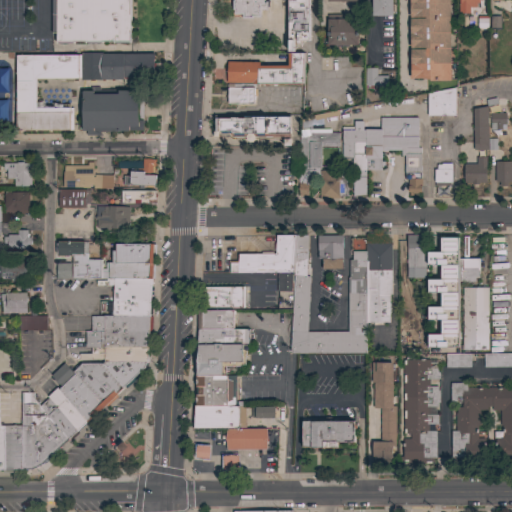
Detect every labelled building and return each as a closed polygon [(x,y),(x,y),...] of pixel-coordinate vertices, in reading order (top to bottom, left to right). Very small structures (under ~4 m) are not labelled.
[(56,34),(51,34),(51,0),(131,0),(131,42),(56,42),(56,34)] [(266,0),(266,2),(267,2),(267,11),(261,11),(261,18),(253,18),(253,19),(242,19),(243,15),(234,15),(234,11),(233,11),(233,1),(234,1),(234,0),(266,0)] [(309,0),(309,41),(294,41),(294,52),(288,52),(288,40),(289,40),(288,0),(309,0)] [(392,0),(392,16),(372,16),(372,0),(392,0)] [(430,82),(430,79),(410,79),(409,0),(450,0),(451,81),(430,82)] [(482,0),(482,1),(470,1),(470,14),(458,14),(458,0),(482,0)] [(357,15),(357,45),(327,45),(327,15),(357,15)] [(80,56),(80,53),(102,53),(102,54),(154,54),(154,78),(123,78),(123,80),(81,80),(81,78),(78,78),(78,79),(36,79),(36,108),(65,108),(65,105),(70,105),(70,108),(73,108),(73,131),(16,131),(16,56),(80,56)] [(226,83),(226,62),(259,63),(259,66),(288,66),(288,54),(304,54),(303,84),(257,84),(255,84),(227,83),(226,83)] [(376,69),(376,76),(387,76),(387,85),(376,85),(376,90),(367,90),(367,86),(365,86),(365,69),(376,69)] [(255,84),(255,88),(254,88),(254,89),(256,89),(256,100),(254,100),(254,104),(228,104),(228,103),(221,103),(221,89),(227,89),(227,83),(255,84)] [(90,92),(90,87),(99,87),(99,90),(143,90),(143,131),(129,131),(129,132),(100,132),(100,135),(86,135),(86,131),(83,131),(82,92),(90,92)] [(452,116),(452,122),(446,122),(446,116),(437,116),(437,122),(431,122),(431,116),(427,116),(427,94),(455,88),(455,116),(452,116)] [(487,106),(488,150),(474,150),(473,109),(487,106)] [(506,113),(506,125),(502,125),(502,130),(491,130),(491,125),(490,114),(506,113)] [(397,118),(397,114),(406,114),(406,118),(418,118),(418,148),(420,148),(420,179),(421,179),(421,193),(418,193),(418,194),(412,194),(412,193),(408,193),(408,179),(405,179),(405,174),(404,174),(404,156),(401,156),(401,148),(381,148),(381,170),(366,170),(365,197),(353,197),(353,178),(359,178),(359,169),(352,169),(352,159),(342,158),(342,131),(340,131),(340,122),(347,122),(361,122),(380,118),(397,118)] [(230,119),(230,118),(238,118),(238,119),(251,119),(251,117),(290,117),(291,146),(284,146),(284,139),(255,140),(252,142),(248,143),(244,140),(231,140),(228,137),(218,136),(218,137),(213,137),(213,132),(215,132),(215,119),(218,119),(230,119)] [(326,129),(327,133),(339,133),(339,146),(320,146),(321,168),(309,168),(309,167),(307,167),(308,196),(298,197),(298,183),(299,183),(298,169),(300,169),(299,137),(305,137),(305,135),(308,135),(308,130),(326,129)] [(477,164),(477,157),(486,157),(486,183),(479,183),(479,184),(472,184),(472,183),(464,183),(464,164),(477,164)] [(156,160),(156,167),(153,167),(153,175),(156,176),(155,186),(153,186),(153,188),(151,188),(147,188),(147,186),(144,186),(144,189),(139,189),(139,185),(130,185),(130,172),(137,172),(137,169),(142,169),(143,159),(156,160)] [(17,164),(17,162),(23,162),(23,163),(32,164),(31,187),(14,186),(14,179),(7,179),(7,170),(3,170),(3,163),(17,164)] [(511,182),(507,182),(507,186),(500,186),(500,182),(495,182),(495,162),(511,162),(511,182)] [(88,166),(88,163),(94,163),(94,176),(116,176),(116,189),(93,189),(93,187),(63,187),(64,166),(88,166)] [(435,183),(434,183),(434,170),(437,170),(437,165),(441,165),(441,164),(451,164),(451,186),(435,186),(435,183)] [(319,175),(318,175),(318,171),(319,171),(344,170),(344,180),(347,180),(347,197),(339,197),(339,199),(320,199),(319,175)] [(59,189),(86,190),(86,208),(58,208),(59,189)] [(155,200),(148,200),(148,204),(140,204),(140,200),(134,200),(134,204),(121,204),(121,191),(155,191),(155,200)] [(5,207),(4,207),(4,192),(29,193),(29,210),(28,210),(28,214),(24,214),(24,215),(5,214),(5,207)] [(129,229),(110,228),(110,229),(96,228),(97,220),(96,220),(97,207),(109,207),(109,206),(130,207),(129,229)] [(18,235),(18,230),(28,230),(28,237),(31,237),(31,245),(28,245),(28,251),(8,251),(8,243),(4,244),(4,237),(8,237),(8,235),(18,235)] [(229,273),(229,262),(238,262),(239,255),(276,254),(277,236),(295,235),(295,237),(294,273),(292,273),(277,272),(229,273)] [(407,235),(425,235),(425,272),(426,272),(426,278),(407,278),(407,235)] [(366,353),(290,353),(294,273),(295,237),(308,236),(306,276),(310,277),(307,332),(348,332),(348,278),(349,277),(349,261),(352,261),(352,252),(366,252),(366,323),(366,353)] [(322,269),(322,260),(318,260),(318,240),(320,237),(343,237),(343,259),(342,259),(342,269),(322,269)] [(459,348),(428,348),(428,335),(441,335),(441,320),(428,320),(428,307),(441,307),(441,293),(428,293),(428,280),(441,280),(441,265),(428,265),(428,252),(441,252),(441,238),(458,238),(458,259),(458,281),(459,348)] [(100,278),(57,279),(57,264),(72,263),(72,256),(58,256),(58,254),(56,254),(56,244),(58,244),(58,241),(84,241),(84,243),(88,243),(88,261),(100,261),(100,270),(100,278)] [(100,278),(100,270),(105,270),(105,263),(112,263),(112,251),(116,251),(116,245),(154,244),(154,246),(156,246),(154,279),(151,279),(106,278),(100,278)] [(366,244),(391,244),(392,295),(389,295),(389,323),(383,323),(383,329),(373,329),(373,323),(366,323),(366,252),(366,244)] [(479,259),(479,278),(475,278),(475,282),(463,282),(463,281),(458,281),(458,259),(479,259)] [(0,263),(27,263),(27,282),(14,282),(14,279),(0,279),(0,263)] [(292,273),(292,292),(278,291),(277,272),(292,273)] [(113,313),(107,313),(107,302),(114,302),(114,286),(96,286),(96,281),(106,281),(106,278),(151,279),(150,316),(113,316),(113,313)] [(233,310),(231,310),(231,309),(200,309),(201,287),(232,287),(237,287),(237,291),(242,291),(241,304),(246,304),(246,310),(233,310)] [(463,350),(463,288),(488,288),(488,350),(463,350)] [(1,301),(0,301),(0,293),(27,293),(27,313),(1,313),(1,301)] [(233,312),(235,312),(235,315),(233,315),(233,329),(197,330),(197,310),(231,310),(233,310),(233,312)] [(46,330),(19,330),(19,315),(46,316),(46,330)] [(91,317),(113,316),(150,316),(149,332),(91,332),(91,317)] [(249,329),(249,345),(246,345),(197,345),(197,330),(233,329),(249,329)] [(149,332),(148,348),(91,347),(85,347),(86,332),(91,332),(149,332)] [(196,376),(197,345),(246,345),(246,354),(245,354),(245,367),(225,367),(225,376),(196,376)] [(91,360),(92,354),(91,347),(148,348),(148,361),(104,360),(91,360)] [(511,353),(511,366),(484,367),(484,354),(511,353)] [(445,354),(470,354),(470,358),(473,358),(473,362),(470,362),(470,368),(446,368),(445,354)] [(436,458),(434,458),(434,463),(426,463),(426,464),(419,464),(403,464),(403,439),(410,439),(410,434),(403,434),(403,360),(405,360),(405,355),(413,355),(413,359),(429,359),(429,360),(437,360),(437,368),(438,368),(438,372),(439,372),(439,379),(429,379),(429,386),(437,386),(437,391),(439,391),(439,403),(438,403),(438,407),(428,407),(428,415),(438,415),(438,425),(428,425),(428,431),(436,431),(436,458)] [(104,363),(104,360),(148,361),(145,368),(123,387),(102,364),(104,363)] [(395,447),(393,446),(392,463),(372,463),(372,442),(380,442),(380,409),(373,409),(373,383),(371,383),(371,362),(392,363),(392,406),(396,407),(395,447)] [(62,387),(51,375),(65,363),(72,372),(106,406),(93,418),(92,417),(88,421),(67,399),(59,389),(62,387)] [(82,363),(102,364),(123,387),(117,394),(118,395),(106,406),(72,372),(82,363)] [(236,376),(236,406),(196,406),(196,395),(198,395),(198,387),(195,388),(196,376),(225,376),(236,376)] [(511,388),(511,462),(495,463),(495,438),(502,438),(502,426),(500,426),(500,410),(492,410),(492,407),(487,407),(487,411),(479,411),(479,426),(477,426),(477,438),(485,438),(485,463),(454,464),(454,458),(451,458),(451,431),(455,431),(455,413),(456,413),(456,407),(462,407),(462,402),(450,402),(450,383),(467,383),(467,388),(511,388)] [(47,397),(57,388),(59,389),(67,399),(57,407),(49,398),(47,397)] [(22,393),(33,393),(33,399),(40,406),(48,415),(37,425),(22,426),(22,393)] [(49,398),(57,407),(48,415),(40,406),(49,398)] [(57,407),(67,399),(88,421),(78,430),(57,407)] [(237,406),(237,402),(242,402),(242,406),(240,406),(240,411),(244,411),(244,428),(193,429),(194,406),(196,406),(236,406),(237,406)] [(69,438),(48,415),(57,407),(78,430),(69,438)] [(275,418),(255,418),(251,418),(251,408),(255,408),(255,407),(275,407),(275,418)] [(37,425),(48,415),(69,438),(41,464),(32,469),(23,469),(22,426),(37,425)] [(303,421),(325,422),(325,417),(331,417),(331,421),(355,422),(355,424),(357,424),(357,429),(355,429),(354,442),(337,442),(337,448),(302,447),(303,421)] [(23,469),(2,469),(2,426),(22,426),(23,469)] [(266,451),(265,430),(224,431),(224,451),(266,451)] [(210,446),(210,453),(209,459),(196,458),(195,452),(197,445),(210,446)] [(231,455),(239,456),(239,468),(231,470),(223,469),(223,457),(231,455)]
